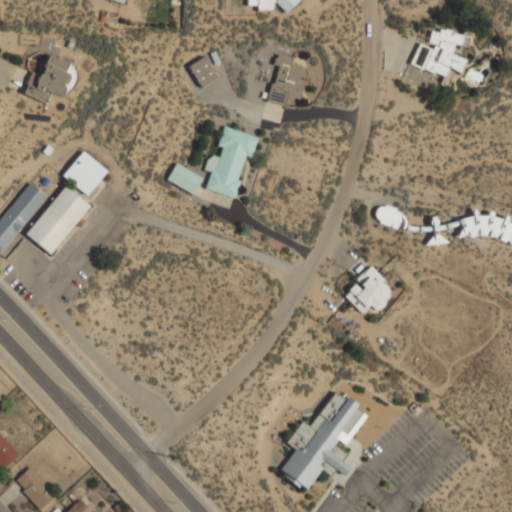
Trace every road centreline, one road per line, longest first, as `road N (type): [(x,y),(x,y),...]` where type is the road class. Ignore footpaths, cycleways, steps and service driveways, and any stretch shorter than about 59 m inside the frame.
road 1 (residential): [(369,0),(370,64),(354,155),(325,239),(248,361),(129,478)]
road 2 (secondary): [(201,511),(0,293)]
road 3 (secondary): [(0,335),(161,511)]
